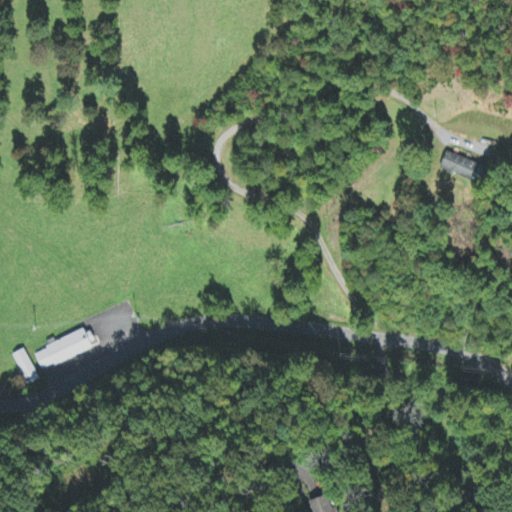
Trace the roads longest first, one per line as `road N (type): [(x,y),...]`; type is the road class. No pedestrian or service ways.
road 1 (residential): [(511,381),(466,353),(434,345),(223,320),(132,348),(79,380),(0,398)]
road 2 (residential): [(104,511),(204,492),(254,495),(278,511)]
road 3 (residential): [(384,338),(402,486)]
